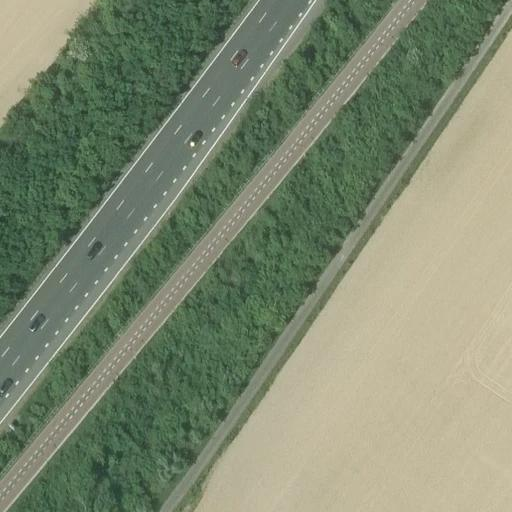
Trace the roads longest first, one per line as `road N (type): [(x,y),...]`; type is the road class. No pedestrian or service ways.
road 1 (tertiary): [(0,496),(411,0)]
road 2 (motorway): [(0,370),(284,0)]
